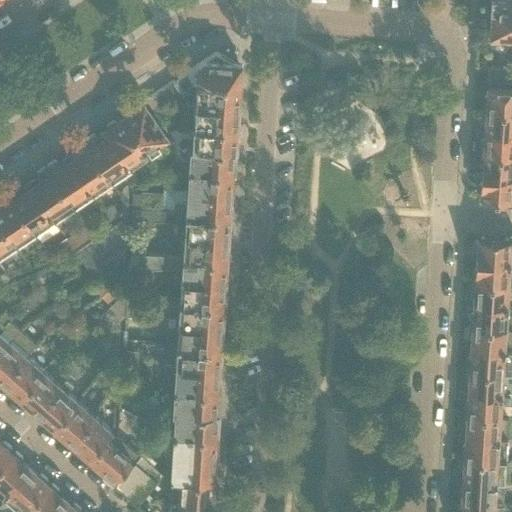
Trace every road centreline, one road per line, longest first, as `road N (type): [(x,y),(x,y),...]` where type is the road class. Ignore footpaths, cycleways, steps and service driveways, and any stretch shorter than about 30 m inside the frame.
road 1 (residential): [(246,511),(263,484),(275,307),(257,265),(272,20)]
road 2 (residential): [(442,214),(450,64),(444,44),(412,30),(272,20)]
road 3 (residential): [(0,147),(167,32),(211,16),(272,20)]
road 4 (residential): [(421,511),(442,214)]
road 5 (residential): [(0,410),(116,511)]
